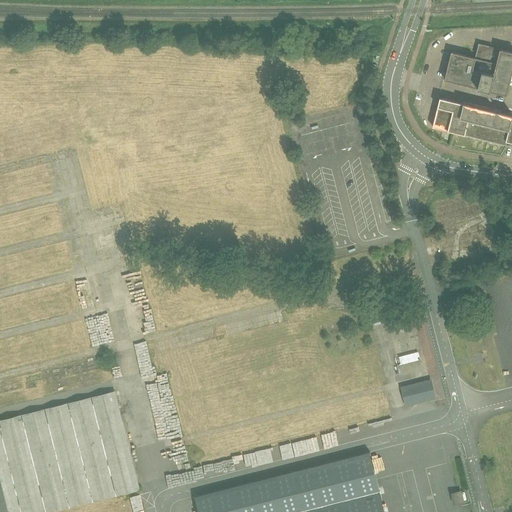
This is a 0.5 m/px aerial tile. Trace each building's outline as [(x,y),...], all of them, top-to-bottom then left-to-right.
[(489,90),(507,95),(511,74),(511,51),(479,43),(475,58),(451,52),(444,79),(477,88),(489,91),(489,90)] [(511,142),(511,114),(464,103),(463,104),(439,98),(432,127),(464,135),(464,134),(506,144),(507,141),(511,142)] [(511,319),(503,322),(505,329),(511,327),(511,319)] [(431,378),(401,386),(406,405),(436,398),(431,378)] [(0,511),(57,511),(144,492),(121,390),(0,417),(0,511)] [(161,477),(164,491),(237,475),(237,473),(315,456),(312,441),(232,458),(233,461),(161,477)] [(176,510),(176,511),(274,511),(313,505),(311,498),(330,495),(325,470),(307,473),(306,471),(262,480),(265,492),(260,493),(261,497),(254,498),(251,487),(247,488),(248,495),(235,498),(233,490),(185,499),(187,508),(176,510)] [(471,503),(470,491),(456,493),(457,504),(471,503)]
